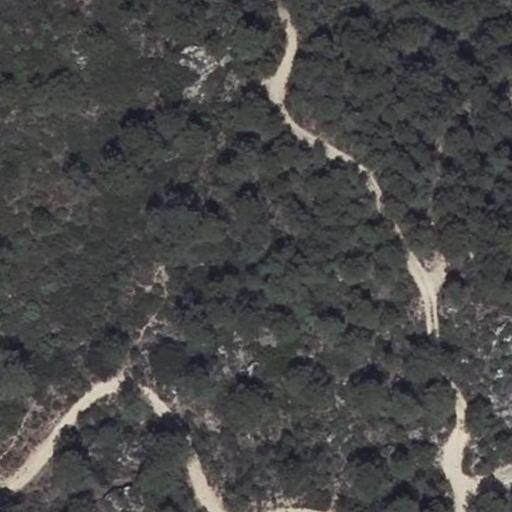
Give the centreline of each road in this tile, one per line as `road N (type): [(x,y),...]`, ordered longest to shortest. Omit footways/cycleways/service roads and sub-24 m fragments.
road 1 (track): [(468,494),(449,484),(464,426),(433,367),(427,296),(365,181),(342,155),(291,132),(274,91),(292,27),(271,0)]
road 2 (track): [(0,500),(46,457),(79,403),(97,386),(118,385),(157,407),(223,511)]
